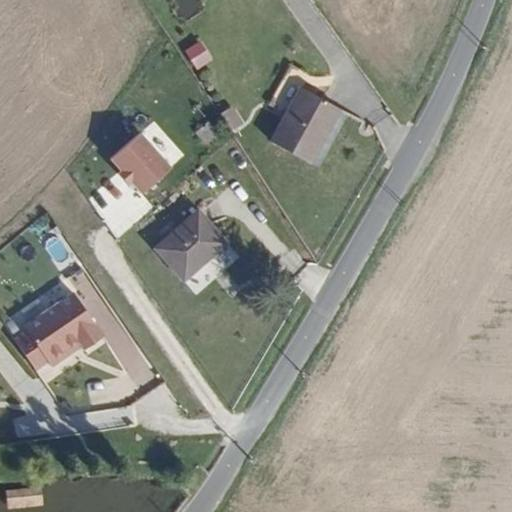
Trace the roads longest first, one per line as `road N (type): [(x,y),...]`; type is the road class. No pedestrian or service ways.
road 1 (residential): [(251,424),(411,153),(484,0)]
road 2 (residential): [(141,402),(141,419),(164,428),(251,424)]
